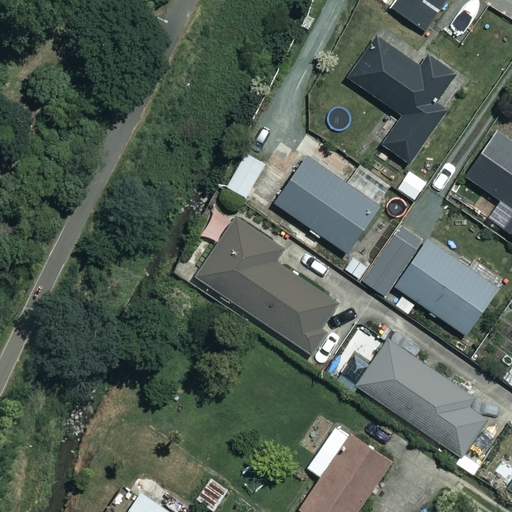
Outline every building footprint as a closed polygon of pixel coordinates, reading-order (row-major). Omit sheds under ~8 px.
[(446,0),(397,0),(392,8),(424,31),(446,0)] [(418,67),(376,37),(346,80),(399,118),(380,145),(406,163),(445,109),(433,101),(453,73),(427,54),(418,67)] [(511,209),(511,210),(500,228),(511,236),(511,141),(494,129),(462,175),(511,209)] [(263,161),(244,150),(225,185),(244,196),(263,161)] [(376,205),(303,156),(271,203),(344,253),(376,205)] [(281,248),(233,216),(193,276),(305,351),(338,302),(274,258),(281,248)] [(463,334),(496,286),(422,236),(417,244),(395,229),(359,281),(406,313),(415,301),(463,334)] [(354,385),(460,456),(463,451),(475,459),(492,433),(481,426),(487,417),(464,402),(468,396),(384,340),(354,385)] [(353,511),(388,462),(319,415),(300,443),(315,453),(305,467),(318,476),(296,509),(300,511),(353,511)] [(227,488),(208,477),(194,499),(213,511),(227,488)] [(192,511),(194,509),(166,491),(157,504),(135,490),(121,511),(192,511)]
